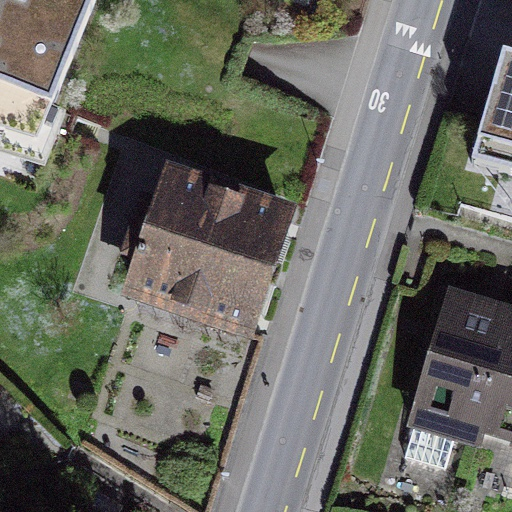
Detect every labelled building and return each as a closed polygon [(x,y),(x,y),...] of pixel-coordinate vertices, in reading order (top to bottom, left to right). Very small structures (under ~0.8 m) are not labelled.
[(0,0),(0,133),(40,147),(98,0),(34,0),(30,10),(2,0),(0,0)] [(511,182),(511,61),(506,60),(473,171),(511,182)] [(294,223),(172,179),(135,284),(257,327),(294,223)] [(511,360),(511,319),(446,301),(407,440),(484,461),(484,459),(511,360)] [(511,467),(511,360),(484,459),(511,467)]
